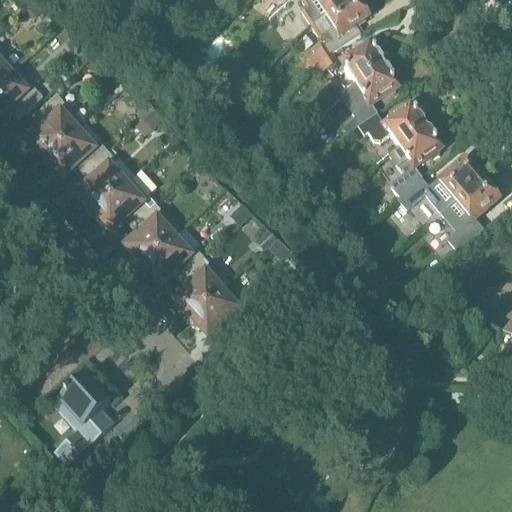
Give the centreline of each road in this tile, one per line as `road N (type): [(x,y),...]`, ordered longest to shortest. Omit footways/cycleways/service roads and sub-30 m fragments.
road 1 (residential): [(151,328),(124,343),(115,359),(122,386),(154,396),(174,366),(169,348),(0,158)]
road 2 (residential): [(511,108),(441,0)]
